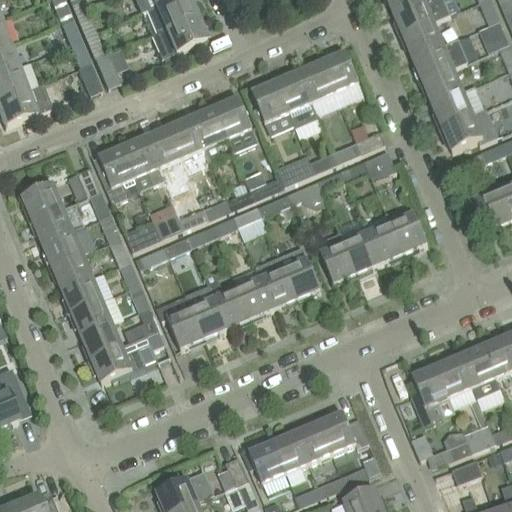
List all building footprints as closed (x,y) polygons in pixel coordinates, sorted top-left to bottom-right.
[(62,27),(72,23),(62,0),(61,0),(52,4),(62,27)] [(68,0),(76,19),(86,14),(80,0),(68,0)] [(134,0),(141,17),(146,15),(156,11),(181,0),(134,0)] [(156,38),(166,34),(196,21),(187,0),(181,0),(156,11),(146,15),(156,37),(156,38)] [(385,0),(393,18),(424,5),(424,4),(422,0),(385,0)] [(424,5),(393,18),(397,27),(394,28),(400,43),(403,41),(434,28),(434,27),(451,20),(441,0),(433,0),(424,4),(424,5)] [(489,0),(476,0),(480,8),(480,9),(491,4),(489,0)] [(507,24),(511,22),(511,6),(509,0),(500,0),(497,1),(507,24)] [(491,4),(480,9),(485,19),(490,32),(501,27),(491,4)] [(86,42),(96,37),(86,14),(76,19),(86,42)] [(206,45),(196,21),(166,34),(156,38),(156,37),(151,39),(161,63),(175,58),(176,58),(206,45)] [(72,50),(82,46),(72,23),(62,27),(72,50)] [(0,51),(10,48),(1,25),(0,25),(0,51)] [(501,27),(490,32),(500,55),(511,50),(501,27)] [(413,65),(444,51),(444,50),(434,28),(403,41),(413,65)] [(96,37),(86,42),(96,64),(106,60),(96,37)] [(444,51),(413,65),(417,73),(414,74),(420,89),(423,88),(454,74),(454,73),(468,67),(458,44),(444,50),(444,51)] [(79,75),(92,70),(82,46),(72,50),(81,73),(78,74),(79,75)] [(0,78),(19,72),(10,48),(0,51),(0,78)] [(509,78),(511,76),(511,52),(511,50),(500,55),(509,78)] [(106,60),(96,64),(108,94),(121,88),(109,61),(108,58),(106,60)] [(336,99),(360,89),(346,58),(322,68),(336,99)] [(299,78),(313,109),(336,99),(322,68),(299,78)] [(90,101),(103,96),(92,70),(79,75),(90,101)] [(0,105),(28,95),(19,72),(0,78),(0,105)] [(433,111),(464,98),(454,74),(423,88),(433,111)] [(296,133),(319,124),(313,109),(299,78),(289,82),(288,78),(276,83),(277,87),(276,88),(295,133),(296,133)] [(276,88),(252,98),(259,113),(263,122),(266,129),(290,119),(276,88)] [(53,114),(45,90),(28,97),(28,95),(0,105),(0,117),(5,131),(37,120),(53,114)] [(464,98),(433,111),(437,120),(433,122),(438,134),(439,134),(442,133),(473,120),(464,98)] [(229,104),(215,110),(216,114),(229,145),(235,158),(259,148),(253,135),(247,122),(240,104),(230,107),(229,104)] [(201,120),(193,124),(206,155),(211,168),(212,169),(223,165),(217,151),(229,145),(216,114),(215,114),(214,110),(200,116),(201,120)] [(473,120),(442,133),(443,134),(449,149),(453,158),(471,150),(479,147),(481,150),(498,142),(487,115),(484,116),(473,120)] [(193,124),(169,133),(183,165),(188,178),(211,168),(206,155),(193,124)] [(165,187),(160,175),(183,165),(169,133),(146,143),(165,187)] [(363,160),(367,158),(386,150),(380,138),(357,148),(358,150),(363,160)] [(146,143),(123,153),(137,185),(141,196),(154,191),(154,192),(165,187),(146,143)] [(486,171),(487,171),(486,169),(509,159),(504,148),(481,157),(481,158),(486,171)] [(339,170),(363,160),(358,150),(335,160),(339,170)] [(114,211),(130,204),(124,190),(137,185),(123,153),(99,163),(107,182),(112,194),(108,196),(114,211)] [(367,167),(366,167),(372,179),(370,180),(373,188),(397,177),(396,174),(394,169),(389,158),(371,165),(367,167)] [(463,181),(486,171),(481,158),(458,169),(463,181)] [(335,160),(334,159),(311,168),(316,180),(339,170),(335,160)] [(285,193),(316,180),(311,168),(308,162),(278,174),(285,193)] [(372,179),(366,167),(342,177),(347,187),(369,178),(370,180),(372,179)] [(91,202),(101,197),(91,174),(78,179),(88,203),(91,202)] [(323,197),(347,187),(342,177),(319,187),(323,197)] [(255,207),(279,196),(274,185),(250,195),(255,207)] [(329,210),(323,197),(319,187),(288,200),(293,210),(303,206),(304,210),(317,215),(329,210)] [(33,227),(64,214),(54,190),(23,203),(33,227)] [(511,229),(511,228),(511,191),(498,198),(511,229)] [(232,217),(255,207),(250,195),(227,205),(232,217)] [(111,221),(101,197),(91,202),(101,225),(111,221)] [(204,215),(197,198),(174,208),(185,235),(186,236),(209,226),(204,215)] [(487,239),(511,229),(498,198),(474,208),(487,239)] [(263,223),(293,210),(288,200),(288,199),(258,212),(263,223)] [(209,226),(232,217),(227,205),(204,215),(209,226)] [(151,218),(150,218),(155,228),(156,228),(163,244),(185,235),(174,208),(173,208),(151,218)] [(239,233),(263,223),(258,212),(234,222),(239,233)] [(43,250),(74,237),(64,214),(33,227),(43,250)] [(404,260),(428,250),(415,219),(391,229),(404,260)] [(381,270),(404,260),(391,229),(387,220),(364,229),(381,270)] [(111,248),(121,244),(111,221),(101,225),(111,248)] [(216,243),(239,233),(234,222),(211,232),(216,243)] [(362,225),(339,235),(340,239),(345,249),(358,280),(381,270),(364,229),(362,225)] [(139,233),(125,239),(133,257),(163,244),(156,228),(155,228),(139,235),(139,233)] [(193,253),(216,243),(211,232),(188,242),(193,253)] [(74,237),(43,250),(47,259),(43,261),(49,275),(53,273),(84,260),(74,237)] [(334,290),(358,280),(345,249),(340,239),(328,244),(326,248),(330,256),(321,259),(334,290)] [(170,263),(193,253),(188,242),(165,252),(170,263)] [(121,272),(131,268),(121,244),(111,248),(121,272)] [(146,273),(170,263),(165,252),(141,262),(146,273)] [(298,306),(321,296),(303,253),(279,263),(280,264),(298,306)] [(63,296),(94,283),(84,260),(53,273),(63,296)] [(279,263),(256,273),(261,284),(274,316),(298,306),(280,264),(279,263)] [(131,295),(140,290),(131,268),(121,272),(131,295)] [(225,299),(217,280),(212,278),(205,281),(215,304),(228,336),(251,326),(238,294),(225,299)] [(72,319),(103,306),(94,283),(63,296),(72,319)] [(251,326),(274,316),(261,284),(238,294),(251,326)] [(141,318),(150,314),(140,290),(131,295),(141,318)] [(205,345),(228,336),(215,304),(191,314),(205,345)] [(82,343),(113,329),(103,306),(72,319),(82,343)] [(150,341),(160,337),(150,314),(141,318),(150,341)] [(181,356),(205,345),(191,314),(168,324),(181,356)] [(92,366),(123,352),(113,329),(82,343),(92,366)] [(160,337),(148,342),(151,351),(153,355),(166,350),(160,337)] [(123,352),(92,366),(102,390),(119,382),(120,385),(147,374),(139,356),(151,351),(148,342),(123,352)] [(496,384),(511,377),(511,356),(506,343),(483,353),(496,384)] [(501,394),(496,384),(483,353),(460,362),(473,394),(477,402),(478,405),(501,394)] [(450,403),(473,394),(460,362),(437,372),(450,403)] [(425,432),(445,423),(438,408),(450,403),(437,372),(413,382),(420,399),(412,403),(425,432)] [(0,434),(20,426),(17,420),(29,415),(19,392),(12,374),(11,375),(11,376),(0,380),(0,434)] [(492,438),(478,405),(477,402),(473,404),(473,406),(471,407),(482,432),(466,439),(474,458),(474,459),(497,450),(492,438)] [(348,429),(344,419),(320,429),(333,460),(357,450),(359,454),(369,449),(359,425),(348,429)] [(310,470),(333,460),(320,429),(297,438),(310,470)] [(497,450),(511,443),(511,430),(492,438),(497,450)] [(447,454),(444,456),(449,468),(474,458),(466,439),(465,437),(450,438),(444,446),(447,454)] [(287,479),(310,470),(297,438),(273,448),(287,479)] [(263,490),(287,479),(273,448),(250,458),(263,490)] [(511,451),(501,456),(505,466),(511,463),(511,451)] [(491,471),(504,467),(501,458),(488,462),(491,471)] [(238,490),(249,486),(238,463),(226,468),(236,491),(238,490)] [(459,490),(482,481),(477,466),(452,476),(459,490)] [(347,493),(370,483),(365,473),(342,482),(347,493)] [(157,497),(163,511),(189,511),(198,508),(215,501),(205,477),(157,497)] [(324,502),(347,493),(342,482),(319,492),(324,502)] [(247,511),(251,511),(259,509),(249,486),(238,490),(247,511)] [(506,506),(492,510),(492,511),(511,511),(511,490),(502,493),(506,506)] [(300,511),(324,502),(319,492),(295,502),(300,511)] [(383,511),(375,493),(344,507),(346,511),(383,511)] [(40,506),(37,500),(13,510),(14,511),(56,511),(52,501),(40,506)] [(477,511),(474,502),(463,506),(465,511),(492,511),(492,510),(487,511),(477,511)]
